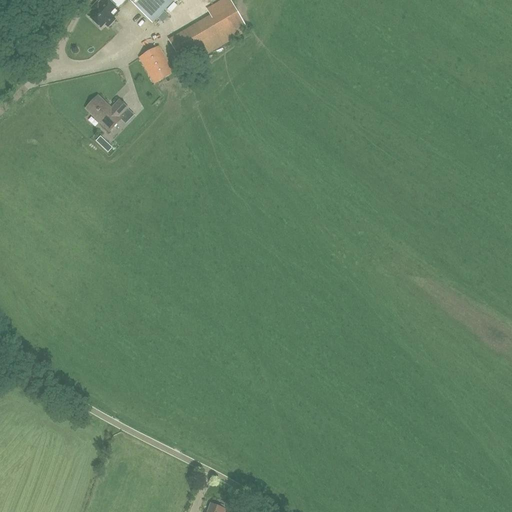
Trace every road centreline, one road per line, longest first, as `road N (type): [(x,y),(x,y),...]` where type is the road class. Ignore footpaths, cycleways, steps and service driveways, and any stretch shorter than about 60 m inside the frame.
road 1 (unclassified): [(276,511),(84,406),(24,360),(0,324)]
road 2 (track): [(0,112),(52,64),(59,33),(86,0)]
